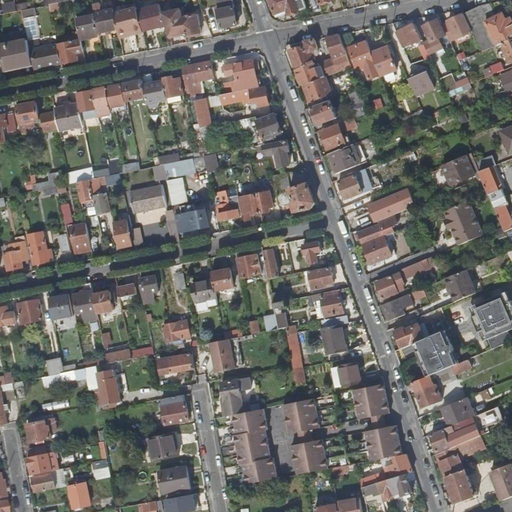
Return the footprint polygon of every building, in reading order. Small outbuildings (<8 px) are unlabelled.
[(73,0),(78,19),(81,18),(77,0),(73,0)] [(270,0),(276,15),(288,11),(290,16),(300,13),(308,10),(304,0),(302,0),(296,2),(295,0),(270,0)] [(233,1),(216,4),(221,29),(238,25),(233,1)] [(464,15),(472,34),(479,49),(481,53),(502,44),(511,40),(511,17),(507,20),(504,13),(498,15),(495,4),(482,6),(464,15)] [(94,5),(96,15),(99,33),(118,29),(114,13),(114,9),(98,12),(97,5),(94,5)] [(139,11),(144,33),(167,27),(164,13),(162,5),(139,11)] [(138,8),(114,13),(118,29),(120,38),(144,34),(144,33),(139,11),(138,8)] [(180,10),(164,13),(167,27),(170,37),(185,34),(185,37),(201,33),(198,14),(182,18),(180,10)] [(278,21),(290,16),(288,11),(276,15),(278,21)] [(81,18),(78,19),(80,29),(82,39),(100,36),(99,33),(96,15),(81,18)] [(441,25),(446,37),(447,38),(454,36),(456,40),(472,34),(464,15),(441,25)] [(424,27),(430,41),(431,43),(439,40),(446,37),(441,25),(439,21),(424,27)] [(405,31),(411,44),(412,46),(423,42),(417,26),(405,31)] [(59,45),(61,53),(63,64),(80,61),(78,53),(84,51),(82,39),(80,29),(74,31),(76,41),(59,45)] [(405,31),(401,33),(407,48),(412,46),(411,44),(405,31)] [(401,33),(397,34),(404,49),(407,48),(401,33)] [(325,39),(333,60),(344,56),(337,36),(325,39)] [(0,46),(4,64),(5,70),(34,65),(29,40),(0,46)] [(424,43),(429,55),(443,49),(439,40),(431,43),(430,41),(424,43)] [(511,63),(511,40),(502,44),(510,64),(511,63)] [(289,52),(302,87),(303,87),(319,81),(314,67),(310,54),(318,51),(315,41),(305,43),(307,49),(289,52)] [(357,73),(363,70),(375,66),(371,54),(367,44),(349,51),(357,73)] [(387,47),(371,54),(375,66),(377,72),(380,78),(396,72),(387,47)] [(469,53),(471,57),(481,53),(479,49),(469,53)] [(37,70),(58,65),(55,54),(34,58),(37,70)] [(333,60),(314,67),(319,81),(325,79),(350,70),(344,56),(333,60)] [(211,62),(182,68),(186,86),(188,85),(200,83),(214,79),(211,62)] [(233,84),(235,94),(259,89),(253,62),(225,68),(227,78),(237,76),(238,83),(233,84)] [(490,69),(492,76),(504,71),(501,64),(490,69)] [(365,76),(377,72),(375,66),(363,70),(365,76)] [(426,72),(408,80),(416,98),(434,91),(426,72)] [(180,77),(163,81),(164,83),(168,100),(184,96),(180,77)] [(450,78),(440,81),(446,94),(451,92),(469,85),(466,80),(453,85),(450,78)] [(319,81),(303,87),(309,104),(318,101),(319,104),(327,101),(326,98),(332,96),(325,79),(319,81)] [(124,86),(127,103),(147,100),(145,87),(144,82),(124,86)] [(145,87),(147,100),(149,107),(168,103),(168,100),(164,83),(145,87)] [(203,95),(200,83),(188,85),(191,98),(203,95)] [(471,90),(469,85),(451,92),(454,97),(471,90)] [(107,91),(111,109),(111,110),(115,109),(114,101),(124,99),(122,88),(107,91)] [(266,89),(222,100),(224,109),(244,105),(244,107),(254,105),(254,106),(259,105),(260,110),(270,107),(266,89)] [(107,90),(94,93),(99,118),(112,115),(111,110),(111,109),(107,91),(107,90)] [(78,96),(80,104),(84,122),(99,118),(100,118),(99,118),(94,93),(94,92),(78,96)] [(350,113),(353,120),(354,120),(367,115),(358,93),(347,97),(353,111),(350,113)] [(206,101),(209,112),(224,109),(222,100),(221,97),(218,98),(206,101)] [(190,104),(196,132),(212,129),(209,112),(206,101),(190,104)] [(331,103),(307,111),(313,128),(337,119),(331,103)] [(37,104),(18,108),(23,135),(28,134),(27,130),(37,128),(36,123),(41,122),(37,104)] [(80,104),(56,110),(57,113),(60,129),(61,132),(85,126),(84,122),(80,104)] [(421,112),(397,122),(399,128),(424,118),(421,112)] [(60,129),(57,113),(43,116),(46,132),(60,129)] [(14,115),(0,117),(0,147),(13,145),(10,132),(18,131),(14,115)] [(274,116),(256,123),(263,140),(281,134),(274,116)] [(353,120),(339,126),(342,135),(357,129),(354,120),(353,120)] [(339,126),(321,132),(328,152),(346,145),(342,135),(339,126)] [(511,129),(501,134),(510,155),(511,154),(511,129)] [(288,153),(286,141),(263,146),(266,157),(275,155),(279,169),(289,167),(286,153),(288,153)] [(354,146),(330,156),(337,177),(362,167),(354,146)] [(472,155),(444,167),(452,186),(460,183),(459,181),(474,175),(473,174),(468,162),(474,160),(472,155)] [(212,156),(204,158),(206,168),(208,175),(216,173),(212,156)] [(165,166),(167,180),(197,174),(196,170),(206,168),(204,158),(201,158),(181,162),(171,164),(165,166)] [(468,162),(473,174),(479,172),(474,160),(468,162)] [(92,163),(93,169),(96,180),(98,180),(105,178),(111,177),(110,174),(100,176),(97,162),(92,163)] [(140,165),(123,169),(124,174),(141,171),(140,165)] [(110,174),(111,177),(124,174),(123,169),(123,167),(110,170),(110,174)] [(69,174),(72,185),(78,184),(91,181),(96,180),(93,169),(69,174)] [(494,169),(481,175),(483,180),(489,194),(494,205),(506,200),(507,199),(494,169)] [(51,184),(52,189),(57,188),(64,187),(62,175),(49,178),(51,184)] [(285,176),(273,178),(279,208),(291,205),(293,215),(310,211),(315,205),(308,185),(289,190),(285,176)] [(357,178),(340,184),(347,202),(364,195),(357,178)] [(96,180),(91,181),(93,189),(100,188),(98,180),(96,180)] [(91,181),(78,184),(82,202),(95,199),(93,189),(91,181)] [(166,184),(130,191),(135,215),(172,207),(166,184)] [(34,201),(59,196),(59,194),(57,188),(52,189),(38,192),(34,193),(32,193),(34,201)] [(100,188),(93,189),(95,199),(98,216),(104,215),(105,216),(111,215),(107,197),(102,198),(100,188)] [(368,206),(375,225),(415,208),(408,190),(368,206)] [(263,191),(257,192),(261,215),(269,213),(268,210),(274,209),(270,191),(264,192),(263,191)] [(245,199),(239,200),(240,208),(245,229),(252,228),(249,213),(252,213),(253,216),(261,215),(257,192),(246,194),(247,196),(244,196),(245,199)] [(239,200),(238,198),(228,200),(226,193),(219,194),(220,198),(215,199),(220,223),(228,221),(232,221),(240,219),(238,209),(240,208),(239,200)] [(171,199),(173,206),(185,204),(184,196),(171,199)] [(459,245),(485,235),(471,200),(444,211),(459,245)] [(494,205),(504,229),(506,234),(511,231),(511,221),(506,208),(509,207),(506,200),(494,205)] [(61,208),(66,228),(74,226),(70,206),(61,208)] [(174,211),(175,218),(177,217),(180,234),(210,228),(207,211),(182,216),(181,209),(174,211)] [(116,232),(120,249),(133,246),(127,220),(115,223),(114,223),(116,232)] [(168,222),(173,244),(180,243),(176,220),(168,222)] [(359,235),(364,247),(392,236),(394,235),(392,229),(395,228),(392,221),(359,235)] [(76,254),(92,251),(87,225),(71,228),(76,254)] [(143,227),(134,228),(136,244),(145,243),(143,227)] [(45,233),(28,236),(35,266),(51,263),(50,259),(53,259),(52,251),(48,251),(45,233)] [(392,236),(364,247),(373,267),(394,258),(388,245),(394,242),(392,236)] [(63,257),(71,255),(68,237),(59,239),(63,257)] [(319,243),(303,247),(305,256),(307,256),(309,265),(318,264),(316,254),(322,253),(319,243)] [(23,262),(30,261),(26,244),(11,247),(12,254),(5,255),(9,272),(24,269),(23,262)] [(263,249),(269,279),(279,277),(273,247),(263,249)] [(256,257),(237,261),(241,281),(260,278),(256,257)] [(437,268),(434,259),(402,272),(405,281),(425,273),(424,269),(429,267),(430,270),(437,268)] [(330,269),(307,274),(311,292),(330,287),(330,285),(333,284),(330,269)] [(212,275),(213,282),(215,293),(234,289),(230,271),(212,275)] [(179,292),(187,290),(184,275),(175,277),(179,292)] [(400,275),(377,285),(384,302),(399,296),(397,290),(403,287),(405,286),(400,275)] [(440,283),(449,307),(464,300),(470,298),(461,275),(440,283)] [(269,279),(274,304),(284,302),(279,277),(269,279)] [(145,297),(142,297),(145,309),(151,308),(150,302),(155,301),(154,295),(159,294),(156,278),(142,281),(145,297)] [(511,280),(470,298),(479,316),(483,315),(482,313),(511,299),(511,280)] [(207,308),(218,306),(215,293),(213,282),(193,287),(197,308),(207,306),(207,308)] [(134,286),(118,290),(120,301),(136,297),(134,286)] [(397,290),(399,296),(405,293),(403,287),(397,290)] [(77,316),(97,312),(94,298),(92,290),(83,292),(84,295),(73,297),(77,316)] [(335,292),(313,296),(315,307),(318,320),(344,315),(340,294),(336,295),(335,292)] [(399,301),(401,306),(419,298),(417,293),(399,301)] [(94,298),(97,312),(97,316),(113,312),(109,295),(94,298)] [(69,297),(50,300),(54,322),(73,319),(69,297)] [(470,298),(464,300),(473,319),(479,316),(470,298)] [(384,307),(391,324),(405,317),(401,306),(399,301),(384,307)] [(40,302),(19,306),(22,325),(44,322),(40,302)] [(284,302),(274,304),(275,311),(281,310),(287,309),(285,302),(284,302)] [(0,340),(2,340),(0,329),(17,325),(15,312),(10,313),(9,308),(0,310),(0,340)] [(268,317),(271,333),(279,331),(276,316),(268,317)] [(320,322),(322,330),(340,326),(347,325),(346,317),(320,322)] [(478,318),(457,327),(460,334),(481,325),(478,318)] [(511,318),(488,328),(497,347),(511,340),(511,318)] [(387,333),(394,352),(413,344),(424,340),(416,321),(387,333)] [(250,324),(252,337),(263,335),(262,330),(259,330),(257,322),(250,324)] [(187,323),(163,328),(167,345),(168,350),(174,349),(175,353),(185,351),(183,342),(191,340),(187,323)] [(322,330),(321,330),(327,356),(346,352),(340,326),(322,330)] [(287,331),(289,338),(296,337),(297,337),(295,329),(287,331)] [(446,331),(424,340),(413,344),(418,356),(420,356),(423,364),(421,365),(426,377),(430,375),(435,374),(436,373),(453,366),(456,365),(451,353),(453,352),(453,350),(446,331)] [(101,336),(104,348),(107,347),(110,346),(108,335),(101,336)] [(296,337),(289,338),(294,367),(295,371),(303,369),(296,337)] [(236,340),(229,342),(234,369),(242,367),(236,340)] [(234,369),(229,342),(225,342),(210,346),(209,346),(215,375),(235,371),(234,369)] [(137,356),(156,353),(155,346),(136,349),(137,356)] [(106,358),(107,367),(132,362),(130,353),(106,358)] [(161,378),(194,371),(191,357),(159,364),(161,378)] [(47,362),(50,378),(65,376),(62,360),(47,362)] [(456,365),(453,366),(455,374),(456,375),(473,368),(470,360),(456,365)] [(84,365),(86,371),(96,369),(97,369),(95,362),(84,365)] [(338,368),(342,388),(360,385),(356,364),(338,368)] [(453,366),(436,373),(440,384),(447,381),(446,377),(455,374),(453,366)] [(336,390),(342,388),(338,368),(331,369),(336,390)] [(96,393),(101,392),(96,369),(86,371),(79,373),(65,376),(50,378),(44,380),(46,390),(64,386),(65,392),(86,388),(85,384),(88,383),(90,391),(95,390),(96,393)] [(295,371),(298,388),(306,386),(303,369),(295,371)] [(114,373),(99,376),(105,408),(122,405),(118,380),(115,380),(114,373)] [(413,382),(417,393),(434,386),(432,380),(430,375),(426,377),(417,381),(413,382)] [(223,410),(225,419),(234,417),(245,415),(243,405),(240,392),(251,389),(249,379),(238,382),(238,381),(221,385),(225,403),(226,409),(223,410)] [(0,427),(10,425),(4,394),(23,390),(22,384),(6,387),(0,388),(0,427)] [(442,400),(437,385),(434,386),(417,393),(423,408),(442,400)] [(382,386),(352,392),(358,421),(370,419),(383,416),(388,415),(382,386)] [(184,406),(183,399),(162,402),(164,410),(162,410),(164,421),(161,422),(162,429),(189,424),(186,406),(184,406)] [(301,403),(282,407),(288,436),(297,434),(309,431),(319,429),(313,400),(301,403)] [(463,400),(443,409),(451,428),(471,419),(463,400)] [(243,405),(245,415),(246,415),(252,414),(250,404),(243,405)] [(245,415),(234,417),(238,437),(235,437),(242,467),(244,466),(248,486),(277,481),(272,460),(271,460),(265,432),(267,432),(263,411),(252,414),(246,415),(245,415)] [(488,412),(475,417),(478,425),(491,419),(488,412)] [(383,416),(370,419),(372,426),(373,432),(386,429),(384,423),(383,416)] [(451,428),(433,435),(439,452),(460,443),(461,445),(481,437),(490,433),(489,429),(481,432),(478,425),(475,417),(471,419),(451,428)] [(47,423),(29,427),(33,444),(53,441),(51,429),(48,429),(47,423)] [(373,432),(365,433),(371,462),(394,457),(402,455),(395,427),(386,429),(373,432)] [(309,431),(297,434),(298,440),(300,446),(312,444),(311,438),(309,431)] [(101,434),(103,444),(106,443),(111,443),(109,433),(101,434)] [(176,437),(151,442),(155,463),(180,458),(176,437)] [(437,455),(447,478),(465,471),(461,459),(486,449),(481,437),(461,445),(437,455)] [(290,448),(296,477),(306,475),(327,471),(321,442),(312,444),(300,446),(290,448)] [(102,444),(105,464),(110,463),(106,443),(103,444),(102,444)] [(29,451),(30,459),(45,456),(48,455),(46,448),(29,451)] [(386,473),(362,481),(363,489),(377,485),(389,480),(406,475),(413,473),(407,454),(402,455),(394,457),(396,464),(385,467),(386,473)] [(30,459),(28,460),(30,470),(32,469),(34,477),(36,477),(52,474),(50,466),(47,467),(45,456),(30,459)] [(110,463),(105,464),(95,466),(98,483),(113,480),(113,477),(110,463)] [(331,470),(333,479),(347,476),(346,474),(360,471),(358,464),(331,470)] [(511,464),(491,474),(501,501),(511,496),(511,464)] [(447,478),(445,479),(455,504),(478,494),(477,491),(473,492),(467,478),(475,474),(472,468),(465,471),(447,478)] [(188,471),(160,475),(165,496),(192,491),(188,471)] [(34,480),(37,495),(64,489),(60,472),(52,474),(36,477),(36,479),(34,480)] [(389,480),(397,497),(398,498),(415,493),(406,475),(389,480)] [(377,485),(383,497),(387,496),(390,501),(397,497),(389,480),(377,485)] [(88,485),(71,488),(75,510),(92,507),(88,485)] [(363,489),(365,497),(375,495),(376,499),(379,498),(383,497),(377,485),(363,489)] [(338,504),(338,505),(339,511),(362,511),(358,493),(348,496),(349,501),(338,504)] [(169,511),(179,511),(200,510),(199,494),(168,497),(169,511)] [(158,503),(144,506),(145,511),(156,511),(159,511),(158,503)]
